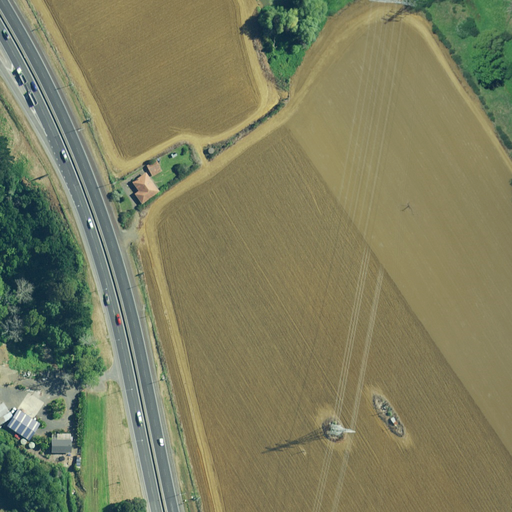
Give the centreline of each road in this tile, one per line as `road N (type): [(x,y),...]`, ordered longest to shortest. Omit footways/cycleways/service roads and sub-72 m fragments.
road 1 (motorway): [(0,3),(60,117),(108,239),(173,511)]
road 2 (motorway): [(155,511),(108,294),(63,168)]
road 3 (motorway): [(63,168),(0,35)]
